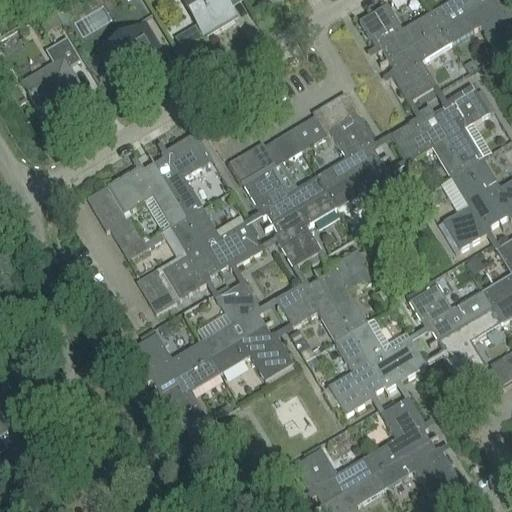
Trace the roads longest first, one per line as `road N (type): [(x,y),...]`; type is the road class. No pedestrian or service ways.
road 1 (residential): [(95,511),(21,187)]
road 2 (residential): [(312,24),(58,177)]
road 3 (residential): [(312,24),(348,84),(227,156)]
road 4 (residential): [(58,177),(143,321)]
